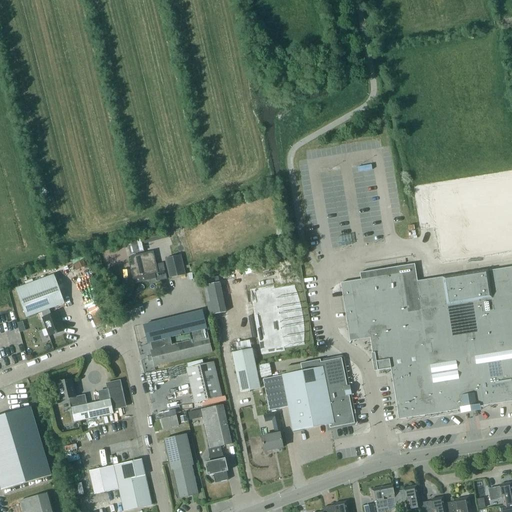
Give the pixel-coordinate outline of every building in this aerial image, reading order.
[(511,174),(429,186),(440,262),(511,252),(511,174)] [(183,230),(190,259),(229,248),(221,219),(183,230)] [(140,236),(142,245),(169,237),(167,229),(140,236)] [(163,265),(155,267),(152,252),(130,257),(133,269),(130,269),(132,280),(154,275),(156,281),(166,279),(163,265)] [(185,275),(181,255),(165,259),(169,278),(185,275)] [(361,280),(341,283),(342,292),(347,326),(348,328),(354,334),(371,331),(376,361),(376,364),(377,370),(390,368),(398,419),(462,409),(463,409),(470,408),(476,407),(477,407),(511,401),(511,267),(488,271),(488,270),(442,277),(417,281),(414,264),(401,266),(365,272),(360,273),(361,280)] [(42,318),(49,315),(47,309),(62,304),(52,275),(13,289),(23,318),(39,312),(42,318)] [(219,282),(203,286),(209,315),(225,312),(219,282)] [(270,285),(247,290),(248,294),(248,293),(250,301),(249,301),(254,323),(256,331),(255,331),(256,333),(258,340),(257,341),(260,354),(284,349),(283,346),(304,342),(303,339),(303,332),(303,327),(302,322),(301,316),(302,316),(301,316),(300,309),(301,308),(300,308),(298,303),(297,297),(295,293),(292,287),(291,283),(271,288),(270,285)] [(151,361),(153,366),(212,352),(202,311),(143,325),(147,343),(150,342),(152,350),(149,350),(150,357),(147,358),(148,362),(151,361)] [(49,315),(42,318),(40,319),(47,337),(62,331),(55,313),(49,315)] [(260,388),(252,348),(232,352),(240,392),(260,388)] [(347,384),(341,356),(321,360),(320,358),(301,362),(303,369),(264,377),(270,408),(289,404),(294,429),(329,422),(330,425),(330,427),(355,421),(350,393),(352,393),(350,383),(347,384)] [(213,362),(186,368),(194,403),(221,397),(213,362)] [(269,364),(257,366),(259,378),(271,375),(269,364)] [(59,402),(68,400),(73,422),(113,414),(111,409),(124,406),(119,387),(118,386),(117,384),(115,383),(113,383),(111,383),(105,384),(109,400),(86,405),(83,395),(73,398),(69,380),(57,383),(59,393),(57,393),(59,402)] [(222,405),(201,410),(210,449),(231,444),(222,405)] [(0,486),(1,490),(49,475),(30,408),(0,416),(0,486)] [(265,423),(279,420),(277,411),(264,414),(265,423)] [(178,426),(176,416),(161,420),(163,430),(178,426)] [(261,437),(264,451),(282,447),(279,433),(261,437)] [(169,470),(171,469),(178,498),(197,494),(191,465),(193,464),(186,434),(163,439),(169,470)] [(213,475),(215,483),(228,480),(222,453),(209,456),(210,462),(204,463),(207,476),(213,475)] [(104,492),(118,489),(123,511),(151,504),(145,475),(144,475),(141,459),(99,469),(104,492)] [(501,498),(503,505),(511,503),(511,487),(511,483),(499,485),(499,487),(488,489),(490,501),(501,498)] [(386,499),(394,498),(393,492),(392,486),(370,490),(373,502),(374,502),(376,511),(381,511),(388,511),(386,499)] [(394,498),(395,504),(406,502),(408,510),(420,508),(419,504),(416,486),(404,488),(404,490),(393,492),(394,498)] [(51,511),(46,493),(18,501),(21,511),(51,511)] [(419,504),(420,508),(420,511),(445,511),(444,504),(443,497),(430,500),(431,501),(419,504)] [(445,511),(469,511),(467,498),(455,500),(455,502),(444,504),(445,511)] [(323,511),(347,511),(346,501),(334,504),(334,506),(323,508),(323,511)] [(511,511),(511,503),(503,505),(499,506),(500,511),(511,511)]
